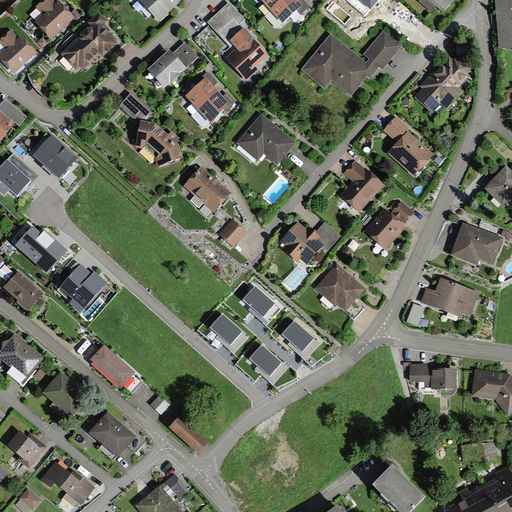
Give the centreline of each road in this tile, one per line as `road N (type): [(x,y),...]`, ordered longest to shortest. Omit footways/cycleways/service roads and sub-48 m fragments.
road 1 (residential): [(480,13),(464,16),(250,251)]
road 2 (residential): [(45,206),(256,395),(264,412)]
road 3 (residential): [(0,82),(50,114),(72,114),(195,0)]
road 4 (residential): [(378,331),(483,113)]
road 5 (residential): [(0,303),(169,444)]
road 6 (residential): [(115,488),(0,390)]
road 7 (residential): [(264,412),(352,359),(378,331)]
road 8 (residential): [(511,356),(378,331)]
